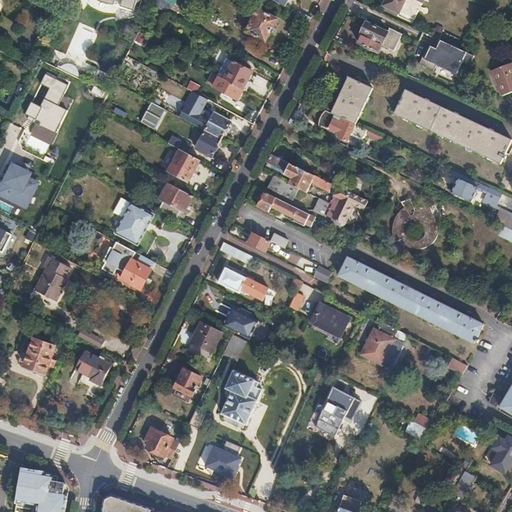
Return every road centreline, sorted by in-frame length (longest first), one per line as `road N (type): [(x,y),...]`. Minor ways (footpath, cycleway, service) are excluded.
road 1 (residential): [(341,0),(92,467)]
road 2 (tertiary): [(220,511),(92,467)]
